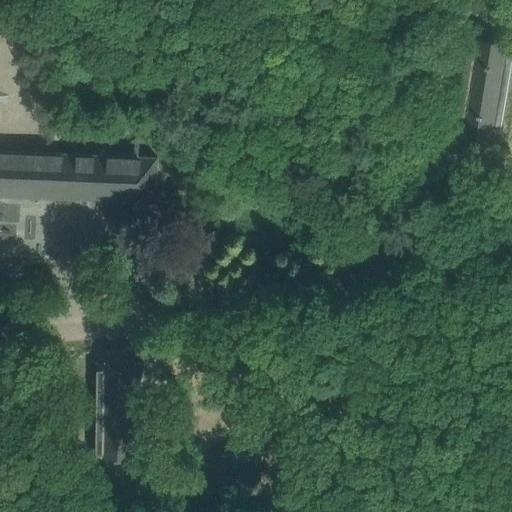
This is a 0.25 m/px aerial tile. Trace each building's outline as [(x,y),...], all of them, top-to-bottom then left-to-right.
[(47,32),(58,32),(59,15),(48,14),(47,32)] [(511,43),(471,37),(457,118),(454,138),(498,145),(511,66),(511,43)] [(0,195),(134,201),(134,203),(134,204),(134,205),(134,207),(135,209),(136,210),(137,212),(138,213),(140,215),(141,216),(143,217),(145,217),(147,218),(150,218),(152,217),(155,216),(157,215),(158,213),(160,211),(161,209),(162,207),(162,205),(162,203),(162,201),(161,199),(161,197),(160,195),(158,194),(157,192),(158,157),(0,150),(0,195)] [(97,463),(142,463),(142,361),(97,361),(97,463)] [(212,452),(212,495),(260,495),(260,452),(212,452)]
